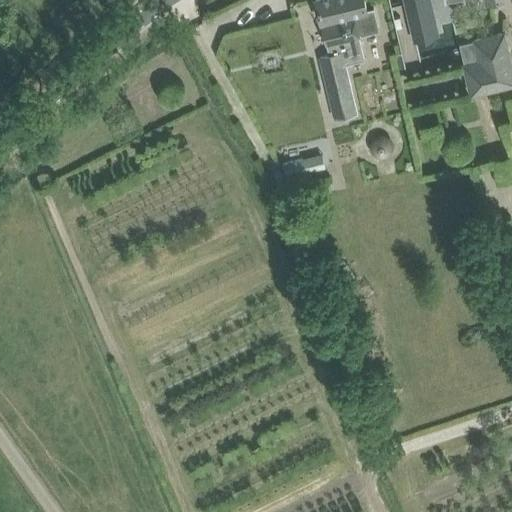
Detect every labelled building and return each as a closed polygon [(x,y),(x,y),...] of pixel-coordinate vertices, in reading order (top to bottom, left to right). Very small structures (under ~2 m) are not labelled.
[(364,0),(315,0),(326,43),(329,54),(320,56),(328,89),(329,89),(336,117),(358,112),(346,64),(364,59),(358,35),(360,35),(378,30),(373,8),(367,10),(366,5),(364,0)] [(430,0),(416,0),(406,2),(411,27),(436,21),(430,0)] [(482,60),(466,64),(474,93),(511,83),(511,57),(505,32),(476,39),(482,60)] [(414,39),(417,57),(444,54),(441,36),(414,39)] [(227,73),(219,76),(230,99),(238,95),(227,73)] [(306,172),(302,157),(283,162),(286,176),(306,172)]
